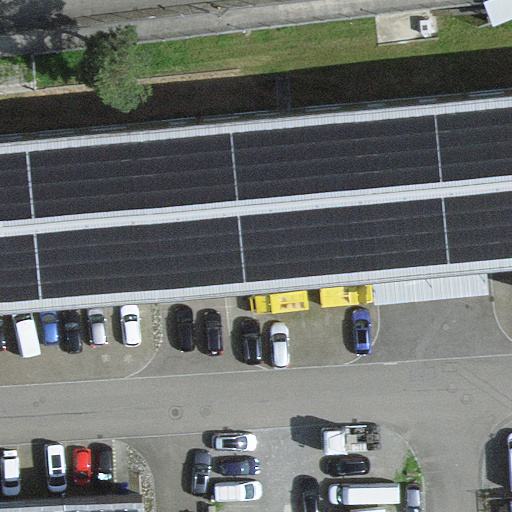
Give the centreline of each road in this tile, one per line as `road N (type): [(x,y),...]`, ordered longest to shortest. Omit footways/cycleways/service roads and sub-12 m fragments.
road 1 (residential): [(0,423),(511,385)]
road 2 (unknown): [(436,511),(428,391)]
